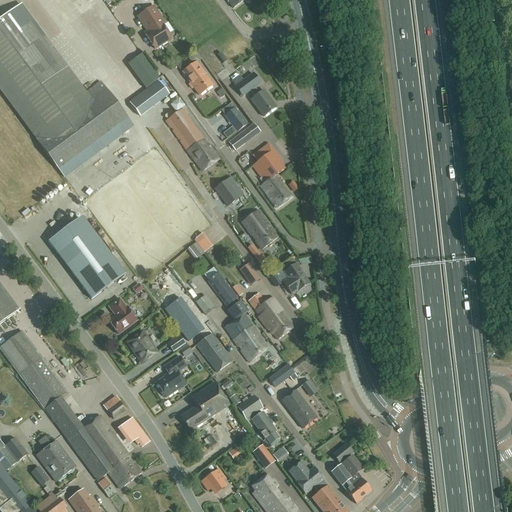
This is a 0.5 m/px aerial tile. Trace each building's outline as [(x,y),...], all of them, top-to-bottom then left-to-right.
[(139,0),(145,9),(154,3),(152,0),(139,0)] [(245,0),(226,0),(233,9),(245,0)] [(85,93),(85,92),(44,37),(22,5),(0,20),(0,90),(30,132),(31,133),(63,177),(71,171),(72,172),(133,126),(101,82),(85,93)] [(170,39),(162,26),(164,24),(153,7),(137,17),(144,29),(147,28),(149,32),(144,35),(154,50),(170,39)] [(88,52),(93,50),(87,37),(82,39),(88,52)] [(183,61),(176,66),(180,71),(187,65),(183,61)] [(199,96),(213,86),(196,62),(182,72),(199,96)] [(99,68),(108,78),(112,75),(103,65),(99,68)] [(240,75),(231,81),(235,86),(234,87),(242,97),(249,92),(254,98),(250,100),(262,117),(275,108),(263,91),(259,94),(255,88),(260,83),(253,73),(243,80),(240,75)] [(159,81),(130,104),(140,117),(169,95),(159,81)] [(225,95),(221,89),(216,92),(220,98),(225,95)] [(209,147),(182,109),(165,122),(181,144),(186,149),(202,172),(219,160),(210,147),(209,147)] [(237,132),(239,130),(247,125),(235,109),(225,116),(237,132)] [(235,151),(260,132),(254,124),(229,143),(235,151)] [(282,162),(270,146),(254,158),(258,163),(252,167),(260,177),(263,175),(268,181),(260,188),(277,209),(291,198),(275,176),(283,169),(279,164),(282,162)] [(243,196),(231,179),(215,190),(228,207),(230,206),(232,204),(243,196)] [(294,192),(298,189),(293,182),(288,186),(294,192)] [(236,209),(242,205),(239,201),(233,204),(236,209)] [(226,206),(219,210),(222,216),(229,213),(226,206)] [(256,212),(241,223),(251,237),(252,236),(256,241),(255,242),(261,250),(278,238),(259,212),(258,211),(256,212)] [(82,216),(49,241),(91,298),(124,274),(82,216)] [(204,254),(203,253),(195,243),(187,249),(195,261),(204,254)] [(260,264),(264,260),(251,245),(247,248),(260,264)] [(308,284),(295,265),(293,262),(268,278),(274,286),(279,283),(278,281),(285,276),(287,279),(282,282),(291,296),(296,292),(308,284)] [(239,270),(250,286),(259,279),(248,264),(239,270)] [(226,308),(238,299),(218,273),(207,282),(226,308)] [(136,295),(143,290),(139,284),(132,290),(136,295)] [(0,324),(19,310),(0,285),(0,324)] [(265,303),(258,294),(248,301),(258,315),(258,318),(270,334),(273,334),(277,340),(294,327),(286,317),(284,317),(281,312),(282,310),(273,298),(265,303)] [(205,295),(200,299),(198,295),(193,299),(195,303),(205,316),(215,309),(205,295)] [(126,308),(119,298),(108,306),(115,316),(108,321),(118,334),(137,321),(127,307),(126,308)] [(188,341),(204,330),(180,298),(165,310),(188,341)] [(235,322),(224,329),(228,335),(232,332),(236,339),(233,341),(249,363),(267,350),(252,327),(243,315),(235,322)] [(141,333),(127,342),(133,351),(134,350),(142,362),(155,354),(141,333)] [(217,373),(232,362),(212,334),(196,346),(217,373)] [(173,353),(185,345),(179,336),(167,345),(173,353)] [(180,351),(180,352),(185,359),(193,353),(187,346),(180,351)] [(178,390),(186,386),(177,373),(186,367),(179,356),(163,367),(168,374),(155,383),(165,398),(178,390)] [(45,410),(67,393),(42,358),(19,375),(45,410)] [(60,364),(63,370),(68,367),(64,361),(60,364)] [(297,378),(294,374),(288,365),(268,380),(275,389),(289,377),(292,381),(297,378)] [(225,390),(233,385),(229,380),(222,385),(223,386),(221,388),(223,391),(225,389),(225,390)] [(189,430),(225,408),(228,406),(214,383),(191,397),(197,407),(181,417),(189,430)] [(313,386),(306,391),(311,397),(317,392),(313,386)] [(233,396),(228,390),(224,392),(229,399),(235,407),(240,403),(235,395),(233,396)] [(302,429),(317,418),(295,391),(281,402),(302,429)] [(245,420),(261,409),(252,397),(237,408),(245,420)] [(114,419),(123,412),(113,399),(104,406),(114,419)] [(279,439),(274,433),(276,431),(262,413),(251,421),(264,440),(265,439),(266,439),(262,442),(265,448),(269,445),(270,445),(279,439)] [(68,441),(97,482),(108,474),(120,489),(142,473),(134,461),(131,463),(127,458),(129,457),(111,434),(110,434),(107,429),(108,427),(100,416),(68,441)] [(144,439),(130,420),(122,426),(117,430),(129,445),(134,441),(138,438),(144,446),(147,444),(144,439)] [(209,449),(217,444),(211,435),(203,440),(209,449)] [(0,465),(3,470),(5,472),(27,455),(15,439),(5,446),(6,446),(4,447),(0,442),(0,465)] [(56,482),(76,467),(56,441),(36,456),(56,482)] [(339,464),(353,453),(346,443),(332,455),(339,464)] [(265,470),(275,462),(262,445),(252,453),(265,470)] [(229,454),(232,459),(240,453),(236,448),(229,454)] [(277,461),(283,457),(279,451),(273,456),(277,461)] [(356,504),(371,491),(357,474),(362,469),(352,456),(331,473),(342,485),(341,486),(356,504)] [(308,472),(301,462),(289,472),(296,481),(296,482),(305,494),(313,488),(323,480),(314,468),(308,472)] [(19,511),(30,504),(5,472),(3,470),(0,466),(0,510),(1,511),(19,511)] [(41,487),(49,480),(39,467),(30,474),(41,487)] [(225,479),(219,470),(206,479),(213,488),(225,479)] [(251,493),(265,511),(282,511),(292,505),(285,495),(279,497),(275,492),(278,487),(272,480),(267,482),(263,476),(252,485),(255,490),(251,493)] [(110,486),(105,478),(98,484),(109,499),(116,492),(111,485),(110,486)] [(347,511),(323,480),(313,488),(318,494),(311,499),(321,511),(347,511)] [(83,490),(68,500),(76,511),(99,511),(98,509),(99,509),(90,496),(88,497),(83,490)] [(43,502),(36,508),(38,511),(64,511),(63,510),(66,508),(59,498),(56,500),(52,495),(49,498),(46,500),(43,502)]
